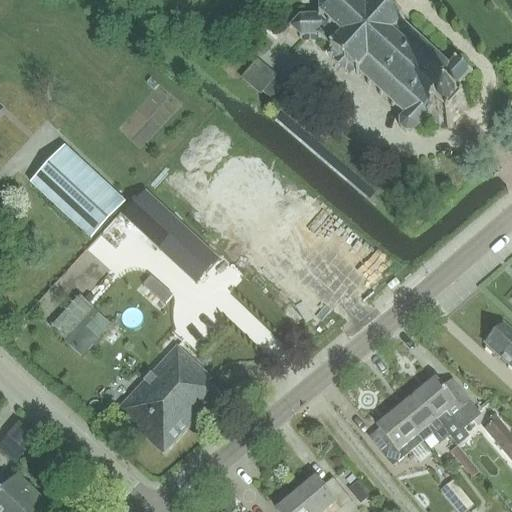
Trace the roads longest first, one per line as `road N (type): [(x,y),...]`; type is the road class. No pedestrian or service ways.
road 1 (tertiary): [(160,510),(511,213)]
road 2 (residential): [(160,510),(0,378)]
